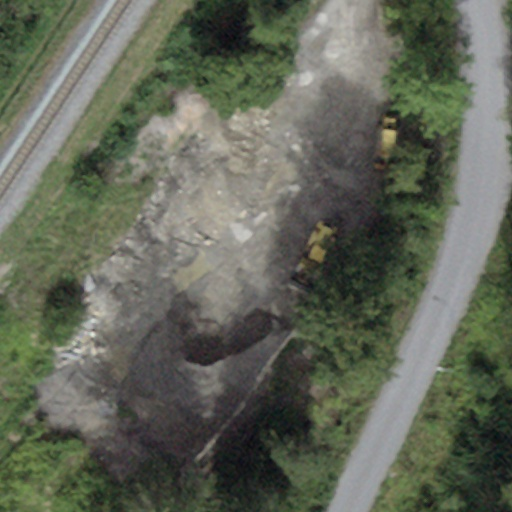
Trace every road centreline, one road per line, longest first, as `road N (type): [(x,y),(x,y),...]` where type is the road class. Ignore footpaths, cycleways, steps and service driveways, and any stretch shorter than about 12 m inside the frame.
road 1 (track): [(355,0),(294,154),(236,239),(0,484)]
road 2 (unclassified): [(347,511),(435,322),(480,177),(491,120),(489,0)]
